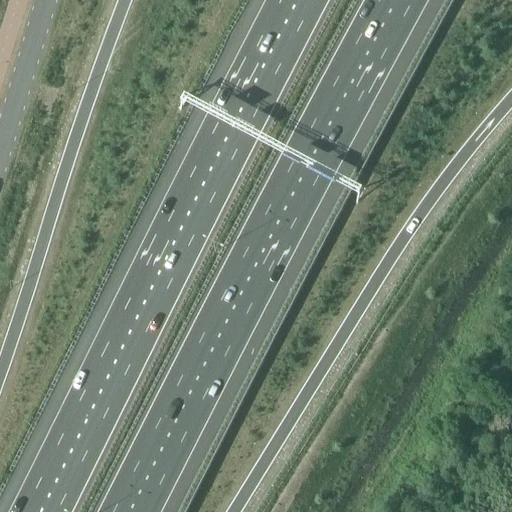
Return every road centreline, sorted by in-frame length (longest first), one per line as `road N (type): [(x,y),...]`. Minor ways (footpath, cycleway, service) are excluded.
road 1 (motorway): [(127,511),(397,0)]
road 2 (motorway): [(302,0),(42,511)]
road 3 (trunk): [(233,511),(392,255),(511,99)]
road 4 (trunk): [(123,0),(0,374)]
road 5 (tertiary): [(0,150),(45,0)]
